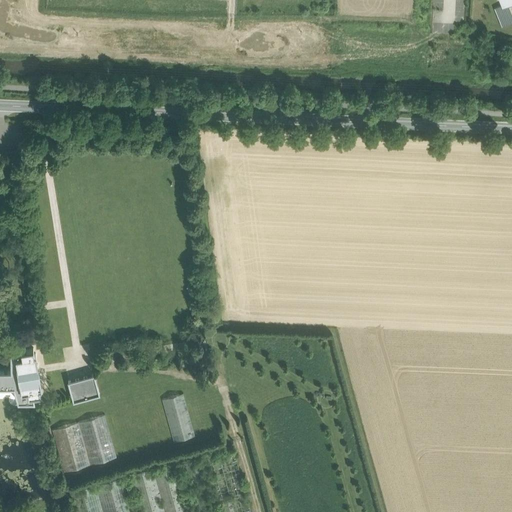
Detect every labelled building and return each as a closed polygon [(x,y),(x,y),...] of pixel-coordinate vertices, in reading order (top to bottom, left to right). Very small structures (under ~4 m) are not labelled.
[(511,1),(496,7),(501,25),(511,21),(511,1)] [(27,355),(24,342),(10,342),(11,370),(0,370),(0,386),(14,386),(18,401),(34,401),(32,388),(41,387),(36,353),(27,355)] [(94,373),(68,380),(73,400),(99,393),(94,373)] [(63,469),(116,456),(106,414),(53,428),(63,469)] [(251,511),(233,446),(202,455),(214,496),(212,496),(201,455),(179,461),(190,502),(188,503),(176,462),(130,474),(140,511),(251,511)] [(132,511),(122,476),(69,490),(74,511),(132,511)]
